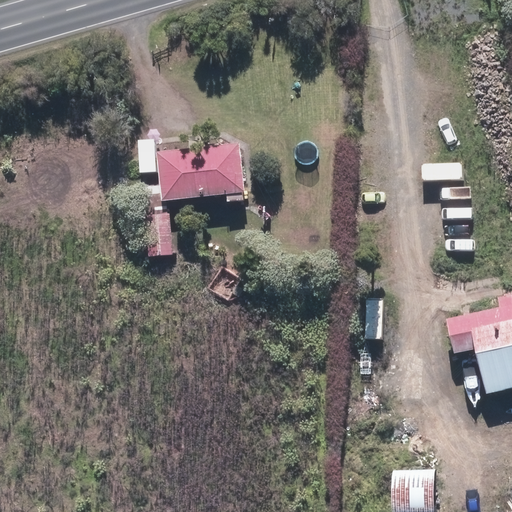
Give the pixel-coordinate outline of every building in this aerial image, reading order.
[(235,195),(235,202),(251,201),(250,193),(254,193),(248,145),(166,154),(172,202),(235,195)] [(153,216),(156,257),(178,256),(176,215),(173,215),(173,211),(168,211),(166,187),(149,188),(151,216),(153,216)] [(485,349),(496,394),(511,390),(511,297),(506,299),(508,309),(457,321),(465,354),(485,349)] [(398,378),(397,396),(425,398),(426,385),(433,386),(435,353),(401,351),(400,358),(392,358),(391,378),(398,378)] [(431,418),(398,416),(397,433),(430,434),(431,418)] [(400,511),(442,511),(443,472),(401,472),(400,511)]
